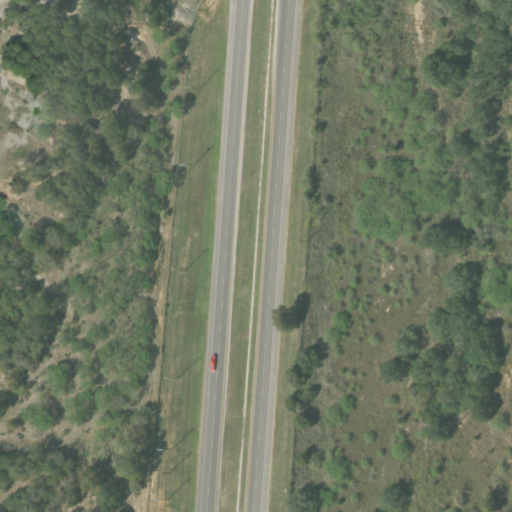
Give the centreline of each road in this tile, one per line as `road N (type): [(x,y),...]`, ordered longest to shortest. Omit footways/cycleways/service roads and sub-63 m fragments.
road 1 (primary): [(245,0),(209,511)]
road 2 (primary): [(262,511),(297,0)]
